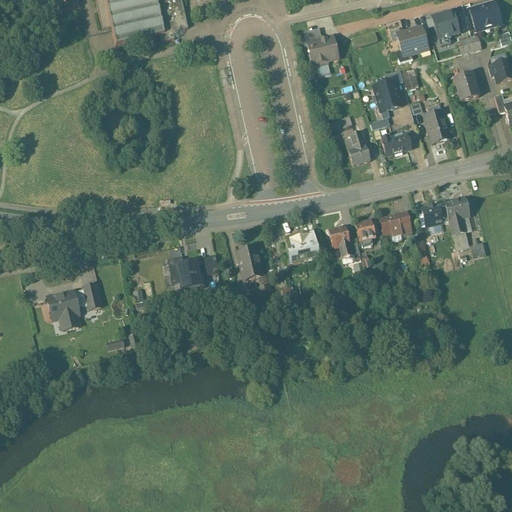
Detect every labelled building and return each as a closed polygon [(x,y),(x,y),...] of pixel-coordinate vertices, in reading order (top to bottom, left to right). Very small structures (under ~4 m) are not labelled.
[(62,0),(66,12),(79,9),(77,0),(62,0)] [(94,0),(102,31),(111,28),(115,47),(160,37),(161,44),(174,41),(173,36),(176,35),(180,29),(184,31),(188,30),(180,0),(94,0)] [(492,4),(470,10),(476,31),(498,25),(492,4)] [(452,14),(431,21),(438,43),(459,36),(452,14)] [(398,30),(401,29),(399,21),(386,25),(391,43),(397,41),(395,35),(399,33),(398,30)] [(399,33),(395,35),(397,41),(401,56),(409,54),(410,57),(420,54),(419,50),(427,48),(422,30),(414,32),(413,29),(402,32),(401,29),(398,30),(399,33)] [(304,34),(307,46),(321,42),(318,31),(304,34)] [(353,54),(360,52),(355,33),(345,36),(347,41),(341,43),(345,56),(353,54)] [(502,48),(511,44),(509,33),(498,36),(502,48)] [(476,38),(470,40),(473,52),(480,50),(476,38)] [(321,42),(307,46),(308,54),(313,53),(317,70),(328,67),(327,63),(338,61),(332,40),(321,42)] [(470,40),(458,44),(461,56),(473,52),(470,40)] [(360,52),(353,54),(358,72),(362,71),(365,71),(366,75),(379,71),(378,67),(380,66),(384,64),(379,46),(360,52)] [(491,65),(506,61),(504,55),(490,59),(491,65)] [(506,62),(487,67),(490,78),(493,77),(496,85),(511,81),(506,62)] [(401,72),(407,92),(419,89),(414,69),(401,72)] [(459,74),(451,77),(460,103),(478,97),(471,75),(460,78),(459,74)] [(395,82),(372,88),(379,115),(402,109),(395,82)] [(502,106),(504,106),(501,95),(493,98),(498,115),(504,113),(502,106)] [(511,103),(504,106),(502,106),(504,113),(508,128),(511,126),(511,103)] [(426,108),(429,116),(440,113),(437,105),(426,108)] [(429,116),(423,118),(432,145),(448,140),(440,113),(429,116)] [(349,117),(331,122),(333,131),(352,126),(349,117)] [(352,150),(365,147),(361,132),(348,135),(352,150)] [(387,138),(380,140),(384,158),(410,151),(406,137),(388,141),(387,138)] [(352,150),(346,152),(351,168),(369,163),(365,147),(352,150)] [(463,201),(443,206),(447,224),(448,224),(461,221),(467,219),(463,201)] [(443,206),(421,211),(425,229),(448,224),(447,224),(443,206)] [(404,215),(378,222),(382,238),(408,232),(404,215)] [(461,221),(448,224),(452,237),(464,234),(461,221)] [(370,224),(353,227),(357,245),(374,242),(370,224)] [(344,229),(328,233),(332,250),(348,247),(344,229)] [(312,236),(284,243),(290,265),(318,259),(312,236)] [(420,244),(407,247),(410,262),(424,259),(420,244)] [(472,261),(485,257),(481,244),(469,248),(472,261)] [(268,272),(260,274),(255,250),(236,255),(243,283),(255,280),(257,289),(268,287),(271,286),(268,272)] [(180,267),(179,261),(168,263),(172,286),(179,285),(181,293),(188,291),(188,293),(205,290),(203,277),(200,277),(197,262),(189,263),(189,265),(180,267)] [(82,291),(73,293),(76,308),(86,306),(86,303),(91,302),(93,310),(100,309),(95,285),(82,288),(82,291)] [(268,287),(257,289),(261,306),(272,304),(268,287)] [(285,290),(284,298),(294,299),(295,291),(285,290)] [(141,291),(131,292),(133,303),(142,301),(141,291)] [(237,292),(222,295),(224,307),(240,307),(237,292)] [(73,293),(46,299),(51,322),(64,319),(67,331),(77,329),(75,316),(78,316),(76,308),(73,293)] [(135,335),(128,336),(129,343),(137,342),(135,335)] [(122,341),(113,343),(114,350),(123,348),(122,341)] [(137,342),(129,343),(131,350),(138,349),(137,342)] [(113,343),(105,344),(106,351),(114,350),(113,343)]
